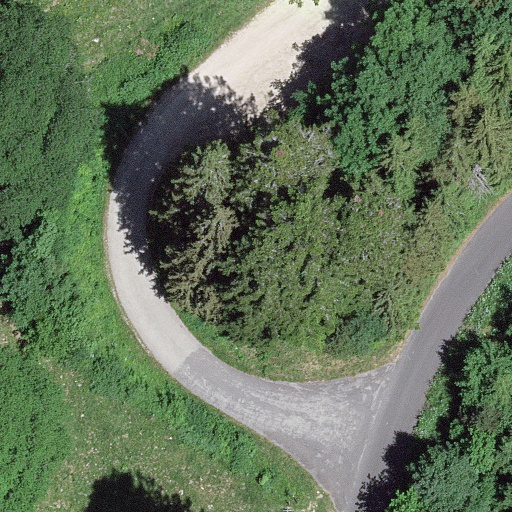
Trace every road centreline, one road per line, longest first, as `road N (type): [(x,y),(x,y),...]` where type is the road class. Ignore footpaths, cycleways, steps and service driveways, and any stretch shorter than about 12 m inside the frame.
road 1 (track): [(324,0),(187,124),(147,179),(133,247),(144,303),(173,356),(227,402),(384,463)]
road 2 (unclassified): [(511,215),(441,331),(368,511)]
